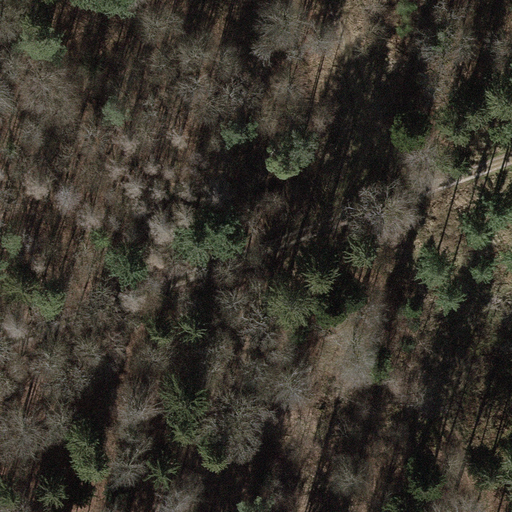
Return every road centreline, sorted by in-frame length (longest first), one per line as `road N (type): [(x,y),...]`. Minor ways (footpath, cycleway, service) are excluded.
road 1 (track): [(0,344),(394,210)]
road 2 (track): [(336,0),(394,210)]
road 3 (track): [(511,165),(394,210)]
